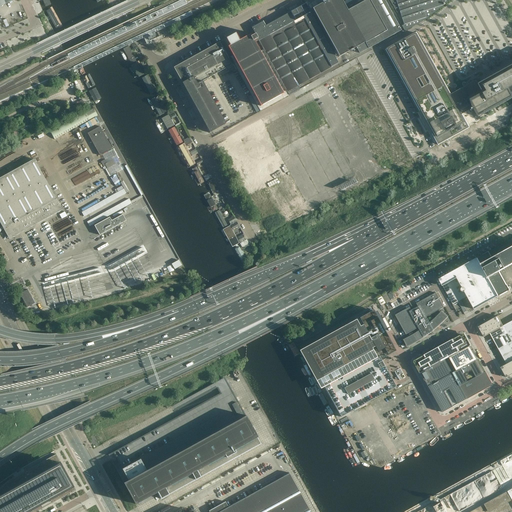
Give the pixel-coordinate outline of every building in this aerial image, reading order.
[(0,0),(0,30),(1,30),(0,29),(0,27),(0,22),(2,21),(1,18),(2,18),(0,18),(0,6),(14,0),(0,0)] [(47,0),(42,0),(47,11),(52,9),(47,0)] [(342,6),(338,0),(325,0),(315,6),(312,8),(339,57),(343,54),(353,49),(354,51),(361,47),(363,51),(368,48),(368,49),(401,30),(384,0),(353,0),(352,1),(342,6)] [(405,31),(413,27),(426,20),(445,5),(443,0),(389,0),(390,1),(397,13),(399,12),(404,25),(402,26),(405,31)] [(263,49),(289,95),(300,89),(298,86),(301,84),(331,67),(338,63),(306,4),(297,8),(294,10),(291,12),(287,14),(285,15),(284,16),(283,16),(280,18),(276,20),(273,22),(272,22),(271,23),(269,24),(265,26),(263,21),(251,28),(254,32),(263,49)] [(50,11),(45,14),(53,28),(58,25),(50,11)] [(478,117),(490,111),(486,104),(489,103),(484,93),(477,97),(477,99),(460,108),(454,97),(452,98),(416,33),(377,54),(417,127),(425,122),(438,145),(468,128),(462,117),(475,110),(478,117)] [(230,57),(234,64),(256,103),(251,105),(255,114),(260,111),(284,98),(289,95),(263,49),(260,51),(258,49),(259,48),(258,47),(257,47),(250,35),(239,41),(235,34),(224,40),(228,47),(233,56),(230,57)] [(202,81),(234,64),(230,57),(222,42),(220,43),(219,43),(214,45),(214,46),(174,68),(208,129),(207,129),(210,133),(226,124),(202,81)] [(128,46),(122,49),(130,64),(136,61),(128,46)] [(137,63),(130,66),(138,78),(144,75),(137,63)] [(511,66),(507,69),(500,73),(493,77),(493,76),(493,77),(486,81),(486,80),(479,84),(484,93),(489,103),(486,104),(490,111),(511,98),(511,66)] [(88,74),(81,78),(87,88),(94,85),(88,74)] [(147,75),(139,79),(148,97),(156,93),(147,75)] [(94,88),(88,91),(94,101),(100,98),(94,88)] [(158,95),(150,100),(159,117),(168,112),(158,95)] [(82,100),(75,104),(77,108),(84,104),(82,100)] [(98,116),(92,106),(49,130),(55,140),(98,116)] [(168,114),(161,118),(167,129),(174,125),(168,114)] [(31,126),(30,125),(27,126),(30,133),(33,131),(32,129),(35,127),(34,125),(31,126)] [(112,149),(100,127),(88,133),(100,156),(112,149)] [(175,127),(168,131),(177,146),(183,143),(175,127)] [(177,147),(183,158),(190,153),(190,152),(184,143),(177,147)] [(120,161),(114,148),(108,151),(113,159),(105,163),(107,168),(120,161)] [(190,153),(183,158),(188,168),(196,164),(192,156),(190,153)] [(62,210),(34,159),(0,178),(0,222),(9,239),(62,210)] [(196,167),(192,170),(200,184),(204,182),(196,167)] [(212,179),(208,181),(209,184),(208,185),(212,192),(219,188),(217,186),(217,187),(212,179)] [(124,189),(82,211),(84,216),(127,193),(124,189)] [(207,194),(204,195),(213,211),(218,209),(210,194),(208,195),(207,194)] [(130,199),(87,220),(89,225),(133,205),(130,199)] [(112,216),(114,219),(124,213),(122,210),(112,216)] [(227,226),(219,210),(215,213),(223,228),(227,226)] [(109,217),(94,225),(99,235),(126,220),(122,214),(111,220),(109,217)] [(229,226),(224,229),(232,244),(237,241),(229,226)] [(243,235),(237,238),(240,243),(245,240),(243,235)] [(511,239),(477,258),(493,288),(500,284),(501,287),(506,284),(499,272),(511,264),(511,239)] [(239,247),(235,249),(242,262),(246,260),(243,254),(244,253),(242,251),(241,252),(239,247)] [(477,258),(439,279),(443,286),(457,278),(470,302),(474,310),(480,307),(480,306),(485,304),(488,302),(498,296),(493,288),(477,258)] [(172,263),(174,269),(182,266),(180,260),(172,263)] [(500,284),(493,288),(498,296),(504,293),(510,290),(509,290),(511,288),(511,264),(499,272),(506,284),(501,287),(500,284)] [(27,290),(20,294),(27,307),(35,303),(27,290)] [(386,293),(382,296),(386,303),(390,300),(386,293)] [(436,293),(416,304),(419,309),(413,312),(410,307),(395,315),(406,335),(420,327),(422,330),(404,339),(407,345),(415,341),(425,334),(432,331),(432,330),(443,320),(447,316),(442,312),(434,320),(431,314),(444,307),(436,293)] [(381,305),(385,302),(382,296),(377,299),(381,305)] [(373,311),(303,349),(340,417),(394,388),(396,387),(395,386),(377,352),(391,345),(391,344),(383,329),(374,312),(373,311)] [(511,321),(503,326),(498,316),(478,327),(484,337),(490,334),(507,364),(501,368),(506,378),(511,374),(511,321)] [(413,361),(413,362),(420,374),(421,373),(446,360),(470,346),(471,346),(471,345),(464,333),(413,361)] [(293,342),(288,345),(294,356),(300,353),(293,342)] [(470,346),(446,360),(453,373),(477,360),(470,346)] [(477,360),(453,373),(460,386),(484,373),(484,372),(482,370),(483,369),(479,363),(477,364),(476,361),(477,360)] [(446,362),(421,375),(429,388),(453,375),(446,362)] [(484,373),(460,386),(467,399),(469,398),(493,385),(486,372),(484,373)] [(453,375),(429,388),(443,413),(458,404),(467,400),(460,387),(453,375)] [(117,460),(112,462),(135,504),(157,492),(160,499),(260,444),(257,438),(258,437),(230,387),(225,390),(220,393),(113,452),(117,460)] [(366,451),(360,454),(362,460),(368,457),(366,451)] [(8,481),(0,487),(0,511),(35,511),(54,502),(62,497),(76,490),(56,454),(8,481)] [(190,511),(310,511),(289,473),(255,492),(228,507),(225,502),(209,511),(194,511),(194,510),(190,511)] [(511,511),(511,498),(509,493),(508,491),(470,511),(511,511)]
